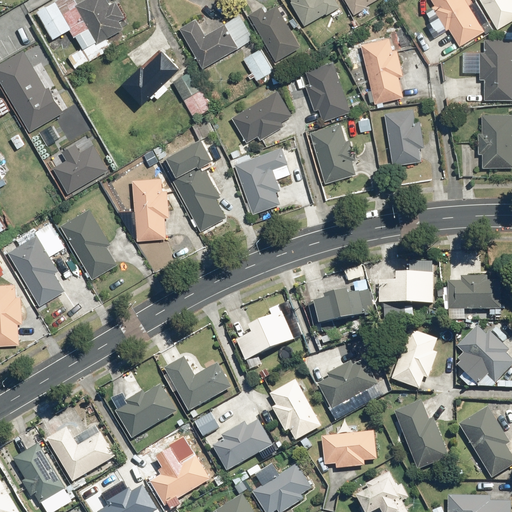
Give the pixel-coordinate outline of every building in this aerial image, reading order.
[(77,0),(58,0),(55,2),(39,11),(55,40),(72,30),(76,38),(79,36),(86,49),(99,42),(100,43),(126,29),(122,21),(128,17),(119,1),(112,4),(109,0),(87,0),(80,4),(77,0)] [(293,0),(294,1),(293,2),(307,26),(328,14),(329,15),(342,7),(338,0),(293,0)] [(347,0),(356,15),(370,7),(369,6),(379,0),(347,0)] [(487,31),(467,0),(433,0),(437,6),(433,8),(447,31),(451,29),(462,47),(487,31)] [(511,0),(482,0),(500,30),(511,22),(511,0)] [(264,7),(251,14),(278,61),(303,48),(279,6),(267,12),(264,7)] [(199,18),(182,28),(205,69),(256,39),(242,15),(208,35),(199,18)] [(363,45),(377,104),(406,97),(401,77),(405,76),(399,50),(394,51),(392,38),(363,45)] [(511,100),(511,38),(486,39),(486,52),(482,52),(482,80),(486,80),(486,100),(511,100)] [(0,61),(0,73),(32,129),(67,109),(52,84),(49,85),(26,46),(0,61)] [(276,71),(262,49),(246,59),(254,73),(250,75),(252,80),(257,77),(262,85),(270,80),(267,76),(276,71)] [(146,65),(126,84),(147,105),(157,95),(160,99),(170,89),(167,85),(185,68),(166,50),(148,67),(146,65)] [(353,112),(335,62),(308,71),(312,84),(308,85),(317,111),(321,110),(325,122),(353,112)] [(193,71),(175,82),(196,118),(215,108),(193,71)] [(279,90),(234,118),(249,142),(260,136),(263,140),(286,126),(283,122),(295,115),(279,90)] [(0,97),(0,116),(0,117),(13,110),(5,97),(1,99),(0,97)] [(506,102),(490,102),(490,113),(506,113),(506,102)] [(387,113),(395,166),(424,161),(422,148),(426,148),(422,121),(417,122),(415,109),(387,113)] [(485,168),(511,167),(511,114),(484,115),(484,133),(480,133),(481,155),(485,154),(485,168)] [(212,117),(195,125),(201,139),(218,131),(212,117)] [(343,123),(312,133),(327,184),(358,175),(354,161),(358,160),(352,140),(349,141),(343,123)] [(19,134),(13,138),(20,149),(26,145),(19,134)] [(205,139),(165,160),(203,231),(229,218),(219,200),(223,197),(208,169),(217,164),(215,161),(217,161),(205,139)] [(69,157),(56,165),(71,190),(109,167),(94,142),(82,149),(78,142),(65,150),(69,157)] [(240,146),(230,150),(234,161),(245,156),(240,146)] [(237,164),(255,215),(283,205),(278,192),(282,190),(278,180),(293,174),(284,148),(237,164)] [(0,155),(0,188),(9,183),(6,178),(11,175),(0,155)] [(164,178),(134,180),(139,241),(169,239),(167,218),(172,218),(169,190),(165,191),(164,178)] [(92,209),(62,226),(94,280),(119,265),(109,247),(113,244),(92,209)] [(39,235),(10,252),(42,306),(67,291),(57,274),(61,271),(52,257),(67,248),(53,223),(37,232),(39,235)] [(0,269),(10,264),(0,247),(0,269)] [(435,303),(436,261),(412,261),(412,272),(399,272),(399,280),(381,280),(381,303),(435,303)] [(463,281),(450,281),(450,309),(451,309),(451,319),(466,319),(466,309),(503,309),(503,280),(489,280),(489,276),(463,276),(463,281)] [(17,284),(0,285),(0,346),(21,345),(20,324),(25,324),(23,297),(18,297),(17,284)] [(310,303),(315,326),(377,311),(371,289),(361,292),(361,291),(352,293),(351,289),(326,295),(327,299),(310,303)] [(238,340),(247,361),(305,335),(290,301),(271,310),(274,316),(252,325),(255,332),(238,340)] [(386,303),(386,325),(407,325),(407,303),(386,303)] [(479,325),(459,346),(497,383),(511,367),(511,357),(508,353),(511,350),(492,331),(489,334),(479,325)] [(411,328),(393,379),(421,389),(426,377),(430,379),(440,352),(435,351),(440,338),(411,328)] [(166,368),(190,411),(234,387),(220,363),(197,376),(186,357),(166,368)] [(320,384),(333,410),(380,385),(366,359),(354,365),(352,361),(329,373),(332,377),(320,384)] [(324,426),(298,380),(272,394),(278,405),(273,407),(287,431),(291,429),(297,441),(324,426)] [(117,411),(134,439),(179,412),(163,384),(147,394),(145,390),(127,401),(129,404),(117,411)] [(423,399),(396,410),(419,469),(451,457),(435,417),(431,419),(423,399)] [(461,424),(493,478),(511,466),(511,451),(508,445),(511,442),(490,406),(461,424)] [(213,412),(196,421),(206,438),(222,428),(213,412)] [(214,446),(228,471),(275,445),(260,420),(249,426),(247,422),(223,435),(225,439),(214,446)] [(69,427),(49,439),(74,482),(118,457),(103,432),(101,433),(97,426),(75,438),(69,427)] [(376,431),(324,436),(327,465),(338,464),(338,469),(367,466),(366,461),(379,460),(376,431)] [(309,436),(300,442),(306,452),(316,446),(309,436)] [(67,488),(40,443),(15,458),(27,479),(23,481),(33,497),(36,495),(41,504),(67,488)] [(151,482),(166,507),(212,479),(197,454),(186,461),(183,457),(161,470),(163,474),(151,482)] [(299,464),(254,492),(266,511),(276,511),(279,511),(285,511),(306,499),(303,495),(314,488),(299,464)] [(361,507),(363,511),(409,511),(404,501),(411,498),(404,484),(399,487),(391,472),(389,473),(387,468),(379,472),(382,477),(368,484),(371,490),(359,496),(364,506),(361,507)] [(247,470),(234,479),(238,486),(236,488),(241,495),(249,489),(244,482),(251,477),(247,470)] [(223,474),(214,479),(219,489),(228,484),(223,474)] [(0,511),(21,511),(0,476),(0,511)] [(99,511),(156,511),(159,510),(144,485),(133,492),(131,488),(121,494),(116,486),(103,494),(110,506),(99,511)] [(43,503),(48,511),(56,511),(74,502),(73,500),(77,497),(73,491),(69,493),(67,489),(43,503)] [(256,511),(244,494),(215,511),(256,511)] [(450,495),(449,511),(511,511),(511,500),(492,500),(492,496),(450,495)]
